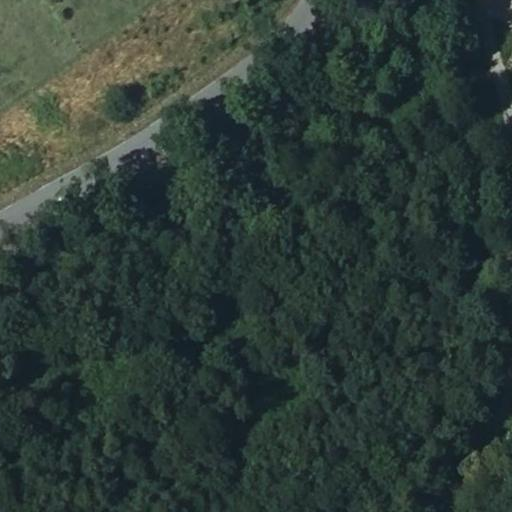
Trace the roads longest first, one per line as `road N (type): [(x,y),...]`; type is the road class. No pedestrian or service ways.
road 1 (unclassified): [(0,225),(285,50),(315,0)]
road 2 (track): [(449,511),(511,354)]
road 3 (track): [(511,136),(479,0)]
